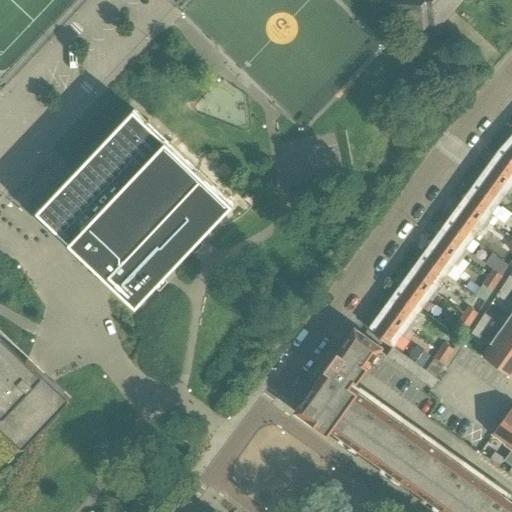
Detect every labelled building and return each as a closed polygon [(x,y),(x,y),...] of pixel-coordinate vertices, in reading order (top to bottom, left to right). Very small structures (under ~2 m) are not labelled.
[(401,0),(399,3),(424,25),(430,19),(438,26),(443,21),(442,20),(459,0),(401,0)] [(134,109),(36,211),(114,285),(136,306),(233,203),(134,109)] [(511,134),(499,149),(511,158),(511,134)] [(511,158),(499,149),(486,167),(511,186),(511,158)] [(511,186),(486,167),(472,186),(497,204),(506,193),(509,195),(511,191),(511,186)] [(472,186),(461,202),(489,222),(494,216),(491,213),(497,204),(472,186)] [(461,202),(447,220),(472,239),(480,228),(483,231),(489,222),(461,202)] [(447,220),(434,238),(462,259),(468,251),(465,249),(472,239),(447,220)] [(434,238),(421,256),(446,274),(454,264),(457,267),(462,259),(434,238)] [(421,256),(409,273),(437,294),(442,287),(439,285),(446,274),(421,256)] [(492,270),(487,277),(497,283),(502,276),(492,270)] [(409,273),(395,292),(420,310),(428,300),(431,302),(437,294),(409,273)] [(511,277),(509,275),(503,285),(511,290),(511,288),(511,277)] [(482,285),(475,295),(485,301),(485,302),(492,291),(497,283),(487,277),(482,285)] [(511,290),(503,285),(496,295),(504,300),(511,290)] [(395,292),(382,309),(411,330),(416,322),(413,320),(420,310),(395,292)] [(477,312),(468,306),(463,313),(473,319),(477,313),(477,312)] [(368,328),(393,346),(401,335),(405,337),(411,330),(382,309),(368,328)] [(473,319),(463,313),(458,322),(467,328),(473,319)] [(484,313),(478,323),(486,329),(492,319),(484,313)] [(511,319),(510,318),(496,336),(511,347),(511,319)] [(486,329),(478,323),(471,333),(479,338),(486,329)] [(331,430),(340,437),(445,511),(511,511),(511,501),(349,386),(353,381),(356,383),(382,347),(354,328),(294,412),(316,427),(317,426),(316,426),(320,421),(329,428),(330,429),(329,431),(330,431),(331,430)] [(0,472),(70,398),(53,381),(0,331),(0,472)] [(511,347),(496,336),(482,356),(511,376),(511,347)] [(443,343),(438,351),(448,357),(453,349),(443,343)] [(386,356),(392,361),(399,351),(393,346),(386,356)] [(408,357),(412,361),(419,365),(421,367),(422,366),(429,356),(415,346),(408,357)] [(392,361),(399,365),(406,356),(399,351),(392,361)] [(399,365),(405,370),(412,361),(408,357),(406,356),(399,365)] [(405,370),(412,375),(419,365),(412,361),(405,370)] [(412,375),(419,379),(425,370),(421,367),(419,365),(412,375)] [(419,379),(425,384),(432,375),(425,370),(419,379)] [(432,375),(425,384),(432,389),(439,379),(432,375)] [(511,406),(492,434),(511,448),(511,447),(511,406)] [(494,452),(489,460),(498,467),(504,459),(494,452)]
